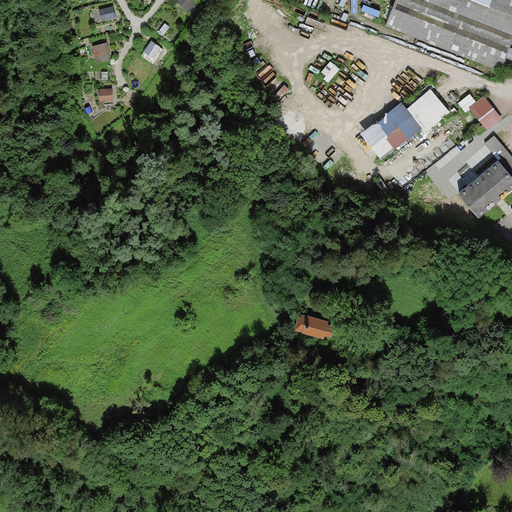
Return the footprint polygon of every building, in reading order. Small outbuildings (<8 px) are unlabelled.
[(193,0),(179,0),(175,5),(184,12),(193,0)] [(424,39),(441,0),(382,0),(375,16),(424,39)] [(511,0),(441,0),(424,39),(489,63),(511,7),(511,0)] [(112,8),(98,12),(100,23),(115,19),(112,8)] [(309,21),(308,25),(323,32),(325,28),(309,21)] [(160,50),(148,43),(142,53),(151,59),(153,55),(156,57),(160,50)] [(105,45),(92,48),(93,55),(96,54),(96,57),(108,54),(105,45)] [(111,90),(96,91),(97,103),(112,102),(111,90)] [(136,97),(129,90),(120,100),(127,106),(136,97)] [(406,111),(421,131),(424,135),(450,115),(432,91),(406,111)] [(470,106),(487,128),(501,118),(484,95),(470,106)] [(402,104),(359,135),(379,162),(421,131),(406,111),(402,104)] [(498,160),(458,192),(457,191),(430,213),(453,241),(480,218),(478,216),(511,188),(511,154),(495,135),(484,143),(498,160)] [(328,323),(296,315),(292,334),(324,342),(325,338),(330,339),(331,334),(332,328),(327,327),(328,323)]
